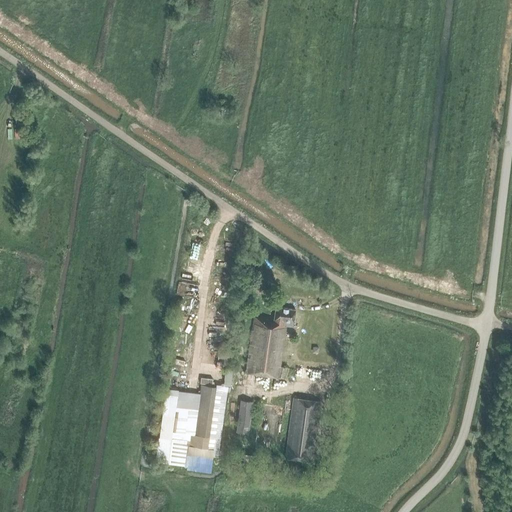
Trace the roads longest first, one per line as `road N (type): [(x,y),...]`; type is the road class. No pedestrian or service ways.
road 1 (track): [(339,283),(0,51)]
road 2 (unclassified): [(486,324),(511,101)]
road 3 (unclassified): [(405,511),(455,454),(486,324)]
road 4 (unclassified): [(486,324),(339,283)]
